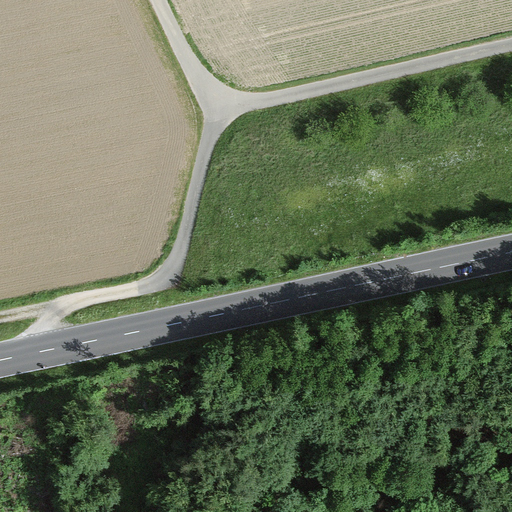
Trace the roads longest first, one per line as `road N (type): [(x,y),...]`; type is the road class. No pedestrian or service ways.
road 1 (primary): [(511,251),(0,359)]
road 2 (track): [(200,96),(155,285),(0,316)]
road 3 (track): [(511,30),(200,96)]
